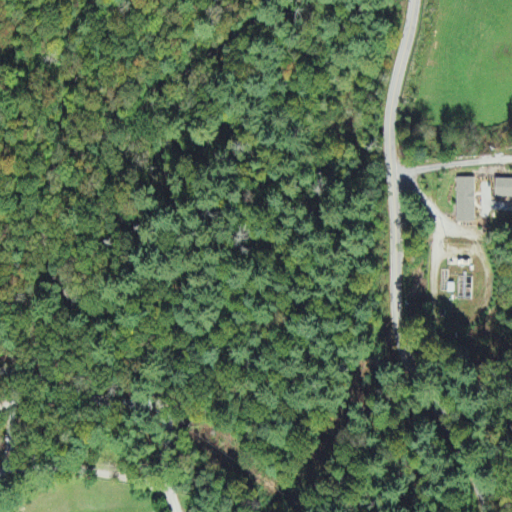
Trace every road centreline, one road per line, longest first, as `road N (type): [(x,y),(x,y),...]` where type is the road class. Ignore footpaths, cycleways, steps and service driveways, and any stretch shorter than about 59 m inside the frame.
road 1 (residential): [(105,0),(106,76),(78,177),(85,258),(119,291),(147,227),(151,151),(183,65),(272,0)]
road 2 (residential): [(484,511),(471,471),(399,341),(393,305),(393,86),(414,0)]
road 3 (residential): [(208,511),(212,371),(159,383),(0,357)]
